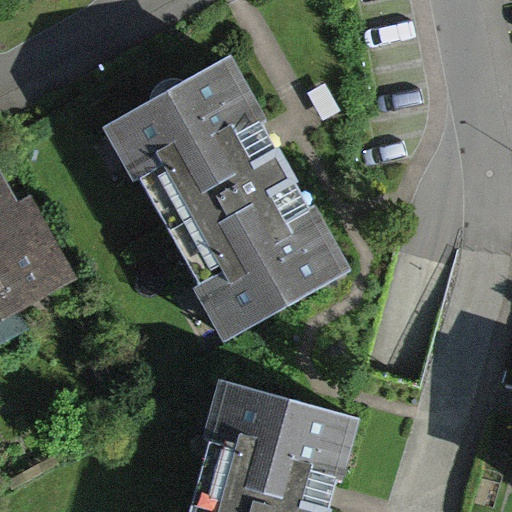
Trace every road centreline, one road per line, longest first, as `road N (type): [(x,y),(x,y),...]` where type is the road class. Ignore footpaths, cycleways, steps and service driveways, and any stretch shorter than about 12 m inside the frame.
road 1 (residential): [(454,0),(487,184),(477,331),(426,511)]
road 2 (residential): [(139,0),(0,76)]
